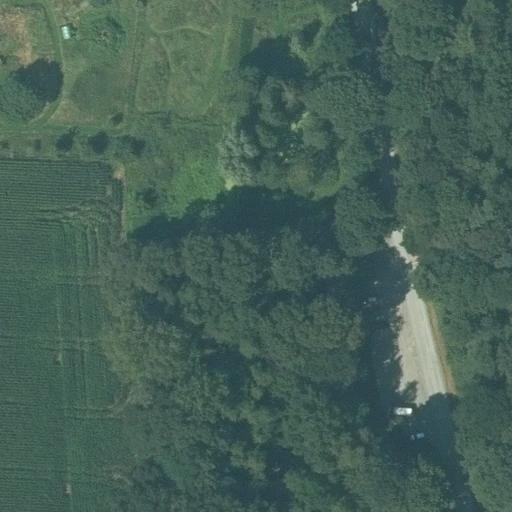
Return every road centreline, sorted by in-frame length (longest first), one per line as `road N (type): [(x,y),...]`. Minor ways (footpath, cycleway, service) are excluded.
road 1 (unclassified): [(465,511),(404,273),(367,70),(363,0)]
road 2 (track): [(363,1),(511,202)]
